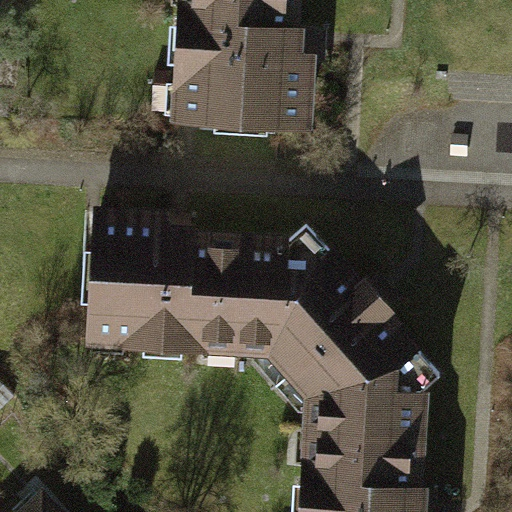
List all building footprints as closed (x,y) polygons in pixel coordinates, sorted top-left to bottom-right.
[(182,0),(179,41),(296,45),(301,0),(182,0)] [(296,45),(179,41),(168,156),(301,159),(311,72),(293,71),(296,45)] [(216,376),(222,256),(165,253),(166,233),(93,230),(87,369),(216,376)] [(301,480),(419,487),(430,395),(445,380),(317,244),(302,259),(222,256),(216,376),(264,381),(307,437),(301,480)] [(417,511),(419,487),(301,480),(299,511),(417,511)] [(62,511),(44,493),(24,511),(62,511)]
